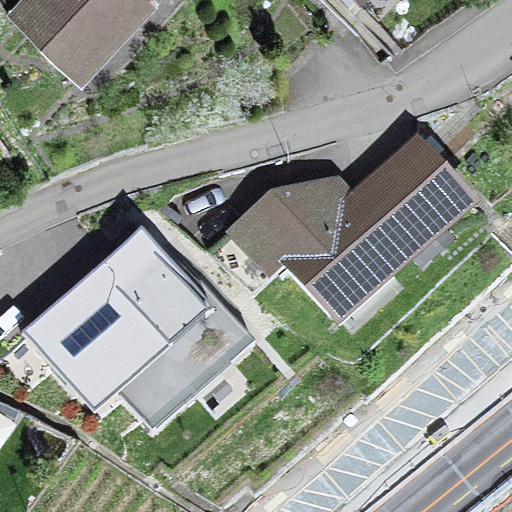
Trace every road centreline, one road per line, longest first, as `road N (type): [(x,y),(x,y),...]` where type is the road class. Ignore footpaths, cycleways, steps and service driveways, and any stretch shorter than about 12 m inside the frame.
road 1 (residential): [(511,21),(480,49),(361,110),(105,187),(0,230)]
road 2 (primary): [(511,386),(360,511)]
